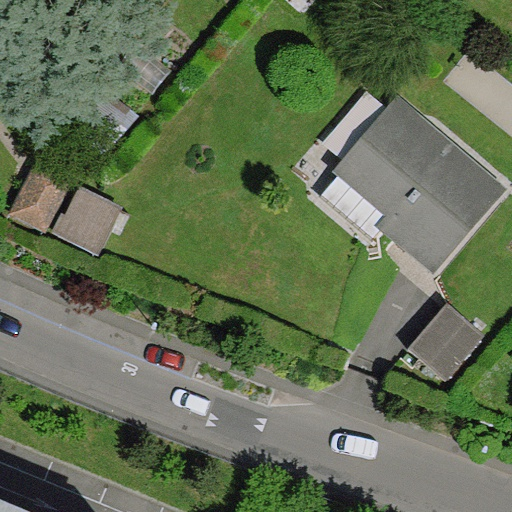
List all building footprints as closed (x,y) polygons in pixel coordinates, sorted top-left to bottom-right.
[(26,0),(0,0),(0,15),(9,23),(26,0)] [(511,179),(413,93),(341,176),(440,262),(511,179)] [(73,180),(38,162),(9,218),(45,236),(73,180)] [(62,215),(51,238),(99,260),(123,210),(79,189),(66,217),(62,215)] [(446,308),(408,353),(446,386),(485,341),(446,308)]
